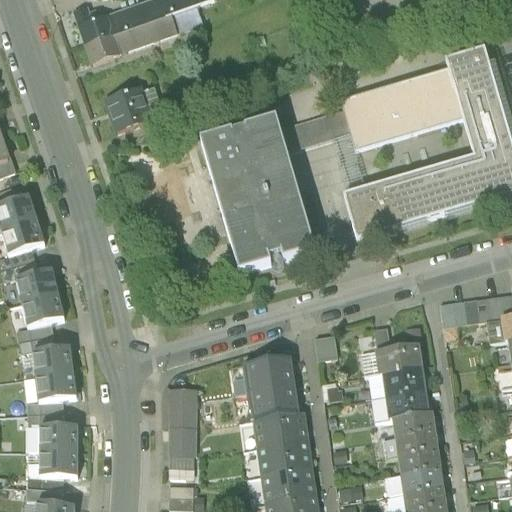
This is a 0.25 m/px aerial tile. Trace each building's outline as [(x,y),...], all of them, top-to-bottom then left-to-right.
[(158,0),(78,28),(84,47),(170,17),(214,2),(213,0),(158,0)] [(177,36),(170,17),(84,47),(91,66),(177,36)] [(264,45),(262,38),(254,41),(257,48),(264,45)] [(445,63),(447,73),(462,124),(473,160),(343,198),(356,243),(511,197),(511,145),(484,51),(445,63)] [(462,124),(447,73),(341,104),(344,117),(351,139),(356,155),(462,124)] [(117,138),(149,127),(137,94),(106,105),(117,138)] [(287,158),(351,139),(344,117),(281,136),(287,158)] [(201,145),(240,277),(272,268),(270,263),(284,259),(285,264),(316,255),(287,158),(281,136),(277,123),(201,145)] [(0,166),(13,162),(2,128),(0,128),(0,166)] [(0,181),(18,175),(13,162),(0,166),(0,181)] [(0,210),(1,210),(16,204),(12,194),(0,197),(0,210)] [(1,210),(7,233),(44,223),(38,198),(16,204),(1,210)] [(51,249),(44,223),(7,233),(14,259),(30,255),(51,249)] [(21,284),(37,279),(30,255),(0,265),(0,274),(4,289),(21,284)] [(21,284),(27,306),(63,297),(57,274),(37,279),(21,284)] [(443,332),(487,326),(500,323),(511,321),(511,290),(511,291),(511,297),(511,298),(439,310),(443,332)] [(68,320),(63,297),(27,306),(33,329),(68,320)] [(503,345),(508,344),(511,343),(511,321),(500,323),(503,345)] [(490,347),(503,345),(500,323),(487,326),(490,347)] [(19,359),(57,352),(53,330),(15,337),(19,359)] [(404,333),(407,353),(418,351),(423,350),(421,331),(404,333)] [(372,334),(376,357),(390,355),(387,332),(372,334)] [(337,363),(333,341),(314,344),(317,366),(337,363)] [(379,380),(383,380),(421,374),(418,351),(407,353),(390,355),(376,357),(379,380)] [(44,361),(46,385),(81,381),(79,358),(44,361)] [(247,398),(294,392),(290,363),(243,370),(247,398)] [(424,397),(421,374),(383,380),(386,402),(424,397)] [(83,405),(81,381),(46,385),(48,408),(63,408),(83,405)] [(255,425),(298,419),(294,392),(247,398),(249,418),(253,417),(255,425)] [(195,395),(169,394),(165,474),(192,475),(195,395)] [(427,419),(424,397),(386,402),(389,425),(393,424),(427,419)] [(469,416),(467,405),(458,406),(460,417),(469,416)] [(30,431),(64,431),(63,408),(29,409),(30,431)] [(255,425),(259,453),(306,446),(302,418),(298,419),(255,425)] [(393,424),(396,443),(433,438),(431,419),(427,419),(393,424)] [(396,443),(399,462),(436,456),(433,438),(396,443)] [(50,439),(49,462),(88,463),(88,439),(50,439)] [(310,474),(306,446),(259,453),(263,481),(310,474)] [(474,466),(473,455),(465,455),(465,466),(474,466)] [(399,462),(402,481),(439,475),(436,456),(399,462)] [(87,486),(88,463),(49,462),(48,485),(65,487),(87,486)] [(263,481),(267,508),(314,501),(310,474),(263,481)] [(402,481),(404,499),(442,494),(439,475),(402,481)] [(481,483),(480,475),(470,476),(471,484),(481,483)] [(24,505),(63,509),(65,487),(48,485),(26,483),(24,505)] [(168,483),(168,511),(193,511),(193,483),(168,483)] [(404,499),(406,511),(444,511),(442,494),(404,499)] [(315,511),(314,501),(267,508),(267,511),(315,511)]
